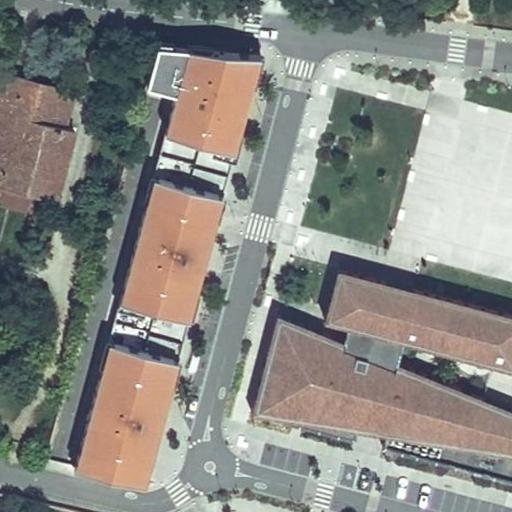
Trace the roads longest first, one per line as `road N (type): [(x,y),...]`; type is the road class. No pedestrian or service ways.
road 1 (residential): [(309,28),(208,422),(210,466)]
road 2 (tertiary): [(75,0),(309,28)]
road 3 (residential): [(210,466),(184,494),(143,503),(0,471)]
road 4 (tertiary): [(309,28),(511,55)]
road 5 (residential): [(210,466),(388,511)]
